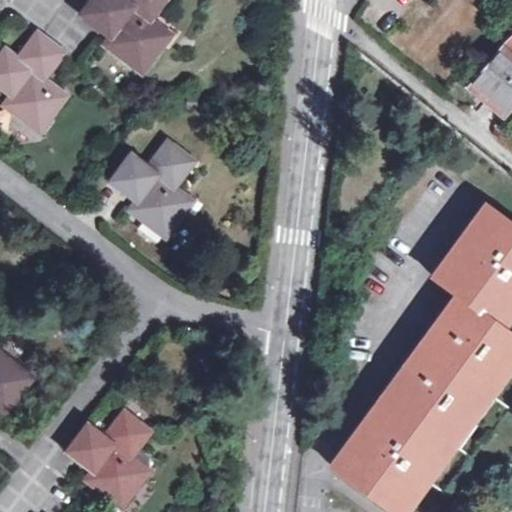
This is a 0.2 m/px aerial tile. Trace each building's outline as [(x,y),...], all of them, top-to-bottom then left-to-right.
[(154,42),(164,29),(150,20),(164,0),(89,0),(80,13),(106,34),(109,35),(112,32),(118,36),(109,48),(142,72),(161,48),(154,42)] [(171,34),(164,29),(154,42),(161,48),(171,34)] [(40,84),(45,78),(65,53),(36,32),(16,58),(4,48),(0,53),(0,87),(9,95),(1,105),(27,124),(33,115),(45,124),(67,95),(51,83),(47,89),(40,84)] [(100,41),(109,48),(118,36),(112,32),(109,35),(106,34),(100,41)] [(469,86),(501,114),(511,100),(511,37),(502,48),(469,86)] [(51,83),(45,78),(40,84),(47,89),(51,83)] [(39,132),(45,124),(33,115),(27,124),(39,132)] [(175,208),(184,196),(173,187),(193,160),(167,141),(146,167),(129,155),(110,181),(133,199),(136,201),(139,197),(143,200),(133,214),(166,238),(183,215),(175,208)] [(193,203),(184,196),(175,208),(183,215),(193,203)] [(125,208),(133,214),(143,200),(139,197),(136,201),(133,199),(125,208)] [(433,279),(458,296),(332,468),(393,511),(395,511),(511,351),(511,333),(496,322),(511,299),(511,223),(487,205),(433,279)] [(14,376),(21,367),(0,351),(0,410),(5,414),(27,386),(14,376)] [(34,377),(21,367),(14,376),(27,386),(34,377)] [(133,477),(141,466),(131,457),(151,431),(124,409),(103,436),(87,422),(66,449),(90,467),(93,470),(96,466),(100,469),(90,482),(122,507),(140,483),(133,477)] [(81,477),(90,482),(100,469),(96,466),(93,470),(90,467),(81,477)] [(149,471),(141,466),(133,477),(140,483),(149,471)]
